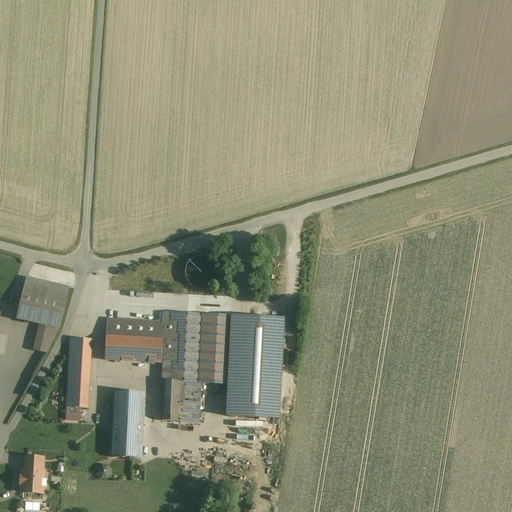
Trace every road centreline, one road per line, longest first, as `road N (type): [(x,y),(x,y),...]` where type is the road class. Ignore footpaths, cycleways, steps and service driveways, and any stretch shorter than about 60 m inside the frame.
road 1 (unclassified): [(83,265),(136,258),(511,149)]
road 2 (unclassified): [(100,0),(83,265)]
road 3 (unclassified): [(83,265),(64,336),(0,447)]
